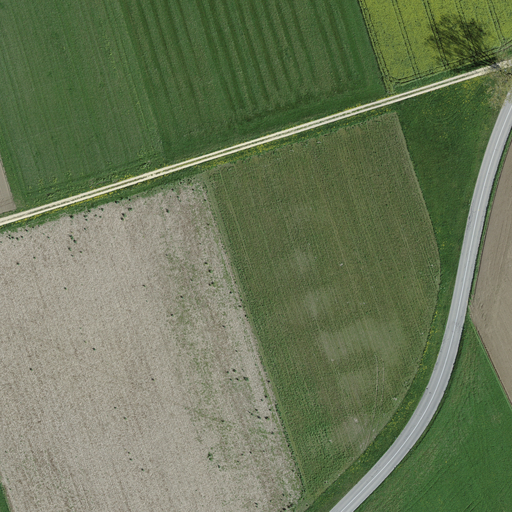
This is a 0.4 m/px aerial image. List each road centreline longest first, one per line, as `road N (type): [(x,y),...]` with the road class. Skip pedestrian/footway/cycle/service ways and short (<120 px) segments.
road 1 (track): [(0,220),(511,59)]
road 2 (primary): [(340,511),(402,446),(431,400),(485,179),(511,106)]
